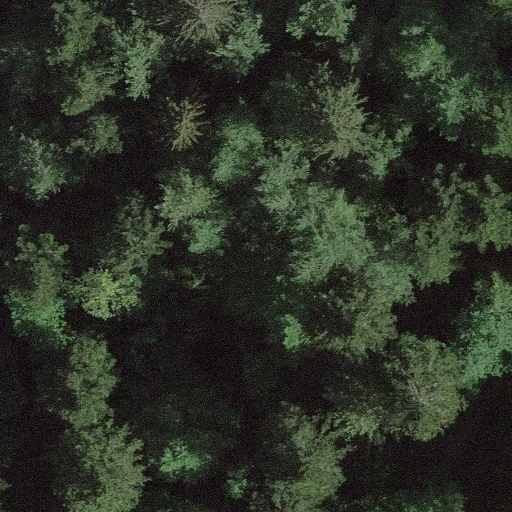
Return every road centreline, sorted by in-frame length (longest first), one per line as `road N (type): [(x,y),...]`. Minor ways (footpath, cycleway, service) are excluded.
road 1 (track): [(511,223),(364,337),(49,511)]
road 2 (track): [(417,511),(511,367)]
